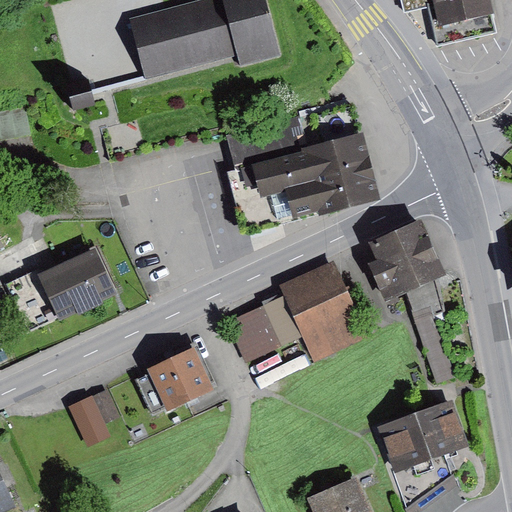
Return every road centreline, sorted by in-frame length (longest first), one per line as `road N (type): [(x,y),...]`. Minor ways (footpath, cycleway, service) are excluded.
road 1 (tertiary): [(198,303),(459,185)]
road 2 (residential): [(198,303),(245,393),(230,452),(192,501),(172,511)]
road 3 (secondary): [(511,432),(464,202)]
road 4 (tertiary): [(0,395),(198,303)]
road 5 (secondary): [(438,137),(352,0)]
